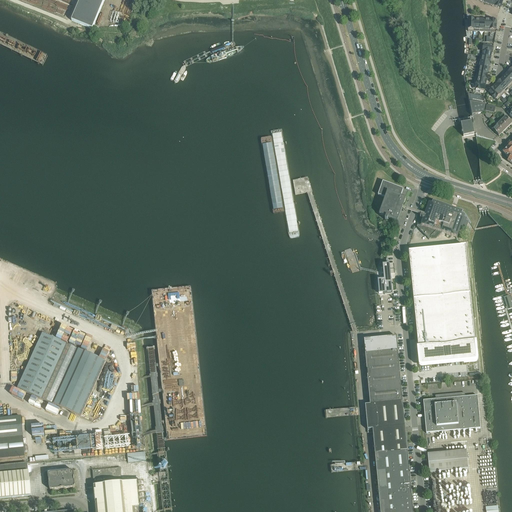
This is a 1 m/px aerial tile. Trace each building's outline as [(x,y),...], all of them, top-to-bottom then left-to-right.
[(80,0),(72,21),(93,30),(104,0),(80,0)] [(497,0),(495,7),(500,9),(503,0),(497,0)] [(237,42),(184,60),(185,65),(239,46),(237,42)] [(493,48),(481,46),(480,52),(492,54),(493,48)] [(491,59),(479,56),(478,62),(480,63),(490,65),(491,59)] [(488,75),(478,73),(476,72),(475,78),(487,81),(488,75)] [(511,86),(511,84),(504,77),(501,81),(509,89),(511,86)] [(509,89),(501,81),(496,85),(505,93),(509,89)] [(486,85),(474,83),(473,89),(476,89),(476,90),(480,91),(480,90),(485,91),(486,85)] [(505,93),(496,85),(493,89),(502,97),(505,93)] [(502,97),(493,89),(493,88),(489,93),(492,96),(495,99),(497,101),(502,97)] [(471,112),(472,115),(484,113),(485,105),(470,102),(469,102),(471,108),(470,108),(471,112)] [(501,121),(508,128),(511,123),(506,117),(501,121)] [(497,125),(504,132),(508,128),(501,121),(497,125)] [(463,137),(474,135),(474,133),(474,132),(472,123),(472,122),(469,123),(469,122),(466,122),(467,123),(461,124),(462,132),(463,133),(462,133),(462,135),(463,134),(463,137)] [(504,132),(497,125),(492,130),(499,137),(504,132)] [(503,153),(509,159),(511,155),(511,153),(507,149),(503,153)] [(402,210),(403,207),(405,201),(400,199),(401,197),(403,190),(383,182),(378,196),(385,198),(379,215),(386,218),(385,221),(387,221),(388,219),(398,222),(402,210)] [(441,233),(457,239),(459,232),(461,233),(462,233),(464,234),(468,222),(466,221),(466,219),(464,218),(465,216),(429,204),(425,215),(421,214),(421,216),(417,228),(418,229),(420,231),(420,232),(429,240),(436,239),(441,233)] [(465,247),(409,252),(416,326),(418,349),(420,360),(420,361),(420,365),(420,366),(421,366),(421,367),(422,367),(475,362),(475,361),(476,361),(476,360),(476,358),(475,343),(465,247)] [(384,280),(378,280),(379,294),(392,293),(392,291),(390,264),(383,265),(384,280)] [(66,333),(62,342),(68,344),(71,335),(66,333)] [(18,389),(81,418),(98,380),(106,363),(43,334),(22,380),(18,389)] [(373,433),(380,511),(413,511),(407,451),(402,399),(396,337),(364,340),(370,405),(365,406),(368,434),(373,433)] [(423,401),(426,434),(480,429),(477,396),(475,397),(475,396),(466,396),(466,397),(465,397),(465,394),(435,396),(436,400),(423,401)] [(0,418),(0,459),(24,457),(22,437),(20,417),(0,418)] [(75,452),(102,451),(102,445),(98,443),(100,440),(98,439),(93,439),(90,437),(89,439),(88,439),(88,441),(86,444),(84,443),(84,438),(83,438),(83,445),(87,444),(87,446),(82,447),(81,449),(77,447),(75,452)] [(428,455),(429,473),(468,469),(466,451),(428,455)] [(146,453),(128,453),(128,463),(146,462),(146,453)] [(0,498),(30,496),(27,464),(0,466),(0,498)] [(140,511),(138,483),(109,485),(109,482),(122,481),(120,468),(93,471),(94,484),(106,482),(106,485),(94,487),(94,491),(95,502),(96,511),(140,511)] [(49,474),(50,490),(75,488),(73,471),(49,474)]
